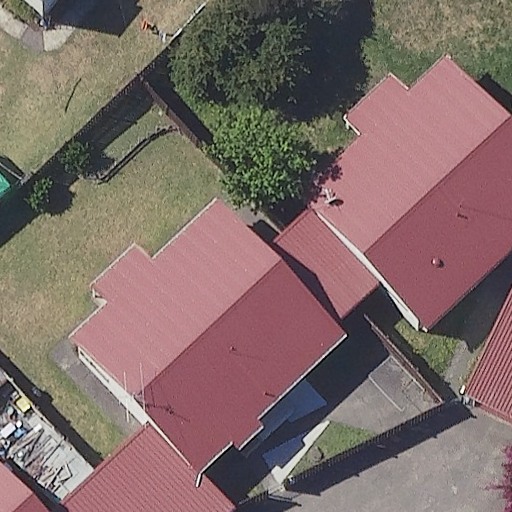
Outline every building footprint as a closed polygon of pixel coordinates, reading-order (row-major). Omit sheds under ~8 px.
[(18,0),(44,20),(60,0),(18,0)] [(511,260),(511,136),(439,65),(257,252),(218,214),(79,356),(210,483),(390,298),(433,341),(511,260)] [(511,296),(462,399),(511,423),(511,296)] [(210,511),(129,425),(35,511),(210,511)] [(31,511),(0,478),(0,511),(31,511)]
